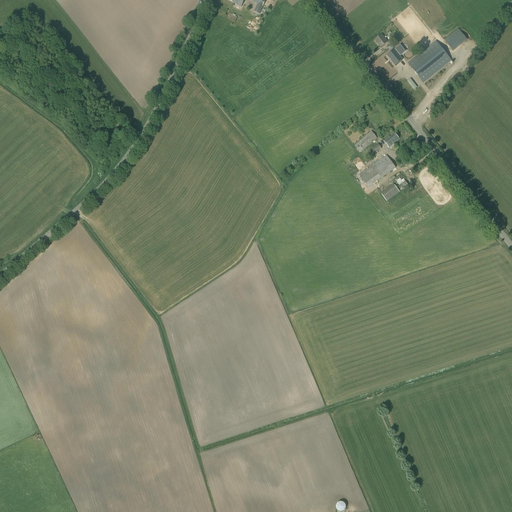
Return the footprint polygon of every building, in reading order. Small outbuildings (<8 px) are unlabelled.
[(253,3),(248,7),(255,14),(259,9),(253,3)] [(453,51),(466,40),(459,30),(445,41),(453,51)] [(381,48),(387,42),(381,35),(374,40),(381,48)] [(423,84),(451,61),(436,41),(407,64),(423,84)] [(395,66),(402,60),(394,50),(387,56),(395,66)] [(377,138),(371,131),(355,146),(360,153),(377,138)] [(399,139),(394,133),(389,137),(383,141),(389,148),(394,144),(393,144),(399,139)] [(375,153),(381,148),(378,144),(371,149),(375,153)] [(368,188),(396,168),(386,156),(359,175),(368,188)] [(400,186),(403,190),(408,185),(405,181),(400,186)] [(387,200),(400,192),(396,185),(383,194),(387,200)] [(339,502),(338,502),(338,503),(337,503),(337,504),(336,505),(336,506),(336,507),(336,508),(336,509),(337,510),(338,511),(339,511),(340,511),(341,511),(342,511),(343,511),(344,510),(345,510),(345,509),(345,508),(346,507),(346,506),(345,505),(345,504),(345,503),(344,503),(343,502),(342,502),(341,502),(340,502),(339,502)]
